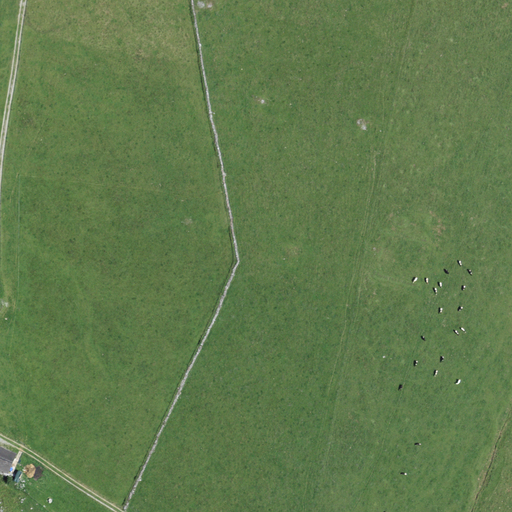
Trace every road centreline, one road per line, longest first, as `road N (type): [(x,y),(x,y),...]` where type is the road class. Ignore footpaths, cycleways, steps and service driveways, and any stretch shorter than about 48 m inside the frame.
road 1 (track): [(26,0),(0,204)]
road 2 (track): [(0,436),(120,511)]
